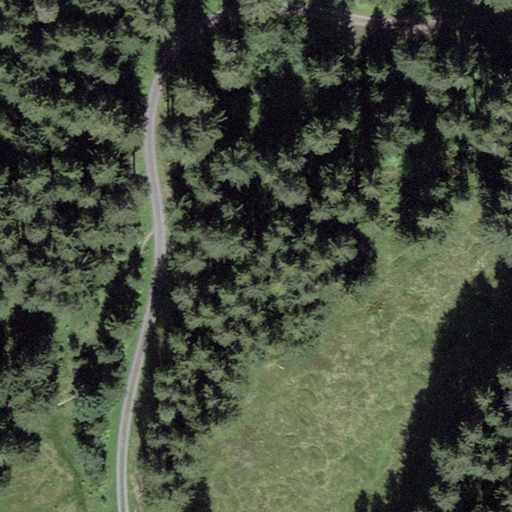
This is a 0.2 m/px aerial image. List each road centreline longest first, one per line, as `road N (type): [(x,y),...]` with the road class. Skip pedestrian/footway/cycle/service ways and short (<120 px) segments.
road 1 (track): [(161,206),(120,457),(124,511)]
road 2 (track): [(161,206),(157,89),(169,48),(211,12),(260,0)]
road 3 (track): [(266,0),(435,27),(511,14)]
